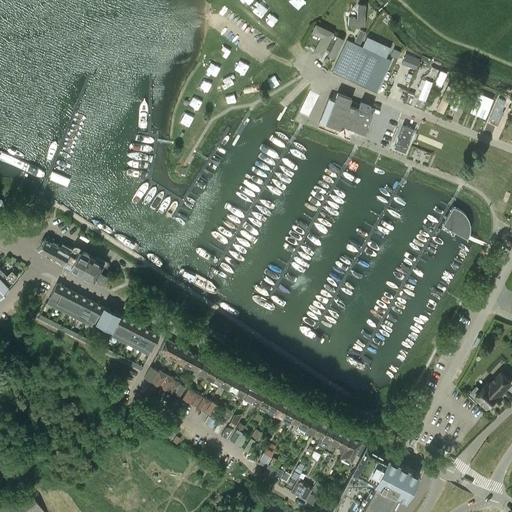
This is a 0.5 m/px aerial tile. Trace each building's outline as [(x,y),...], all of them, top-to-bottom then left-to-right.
[(260,0),(252,9),(260,16),(270,5),(265,0),(260,0)] [(358,16),(349,16),(348,24),(365,24),(366,3),(358,2),(358,16)] [(345,36),(316,22),(305,44),(314,48),(311,53),(324,59),(327,53),(335,57),(345,36)] [(355,40),(361,43),(366,31),(360,28),(355,40)] [(347,40),(332,72),(365,87),(376,92),(391,60),(347,40)] [(405,52),(402,63),(415,67),(419,57),(405,52)] [(207,71),(217,75),(222,65),(212,61),(207,71)] [(421,77),(418,86),(422,87),(419,97),(427,99),(432,80),(421,77)] [(206,89),(211,82),(205,78),(200,85),(206,89)] [(444,112),(452,94),(445,91),(436,108),(444,112)] [(229,103),(240,101),(238,92),(227,94),(229,103)] [(328,97),(319,121),(325,123),(339,129),(341,123),(350,127),(362,132),(364,133),(372,114),(369,112),(371,106),(360,102),(359,105),(358,105),(349,102),(351,98),(349,97),(337,92),(334,100),(334,99),(328,97)] [(461,95),(454,93),(451,107),(458,108),(461,95)] [(197,108),(202,100),(193,95),(188,103),(197,108)] [(179,122),(187,128),(193,120),(186,114),(179,122)] [(403,123),(394,146),(406,151),(414,128),(403,123)] [(458,209),(452,208),(440,229),(454,237),(456,233),(467,239),(467,238),(469,235),(469,231),(469,226),(469,223),(468,219),(466,216),(463,212),(458,209)] [(50,257),(57,245),(45,238),(38,250),(50,257)] [(57,245),(50,257),(63,263),(69,252),(72,248),(61,242),(59,246),(57,245)] [(75,255),(69,252),(63,263),(69,267),(69,268),(79,273),(89,255),(79,249),(75,255)] [(89,255),(79,273),(94,281),(97,275),(99,276),(100,273),(98,272),(99,270),(103,263),(89,255)] [(0,267),(0,297),(5,293),(4,291),(17,276),(12,270),(6,275),(0,267)] [(99,276),(97,279),(103,282),(106,276),(100,273),(99,276)] [(50,297),(46,303),(54,307),(64,286),(56,282),(48,296),(50,297)] [(64,286),(54,307),(61,310),(72,290),(64,286)] [(72,290),(61,310),(61,311),(69,314),(79,294),(72,290)] [(79,294),(69,314),(70,315),(76,318),(87,297),(80,294),(79,294)] [(87,297),(76,318),(77,319),(84,322),(94,301),(88,298),(87,297)] [(94,301),(84,322),(85,323),(91,326),(95,319),(102,305),(96,302),(94,301)] [(102,305),(95,319),(96,320),(95,321),(96,321),(103,326),(111,330),(112,330),(113,328),(114,329),(121,315),(119,314),(120,314),(112,310),(104,306),(103,306),(102,305)] [(114,329),(111,336),(116,339),(118,339),(128,319),(127,318),(121,315),(114,329)] [(128,319),(118,339),(124,343),(125,343),(136,322),(135,322),(128,319)] [(136,322),(125,343),(132,347),(133,347),(143,326),(136,322)] [(143,326),(133,347),(140,351),(151,330),(143,326)] [(151,330),(140,351),(148,355),(152,348),(159,334),(151,330)] [(169,353),(175,342),(166,337),(160,349),(158,353),(160,354),(162,350),(169,353)] [(175,342),(169,353),(173,356),(172,358),(174,360),(176,357),(182,346),(175,342)] [(176,357),(174,360),(182,364),(184,361),(190,350),(182,346),(176,357)] [(197,354),(190,350),(184,361),(187,363),(185,368),(187,370),(190,365),(197,354)] [(204,358),(197,354),(190,365),(198,369),(204,358)] [(204,358),(198,369),(206,374),(212,362),(204,358)] [(212,362),(206,374),(214,378),(220,366),(212,362)] [(150,365),(144,378),(152,382),(159,370),(151,366),(150,365)] [(228,370),(220,366),(214,378),(222,382),(228,370)] [(159,370),(152,382),(160,387),(167,374),(159,370)] [(235,374),(228,370),(222,382),(229,386),(235,374)] [(511,382),(499,370),(489,381),(486,381),(484,384),(484,387),(481,389),(478,390),(476,392),(476,394),(475,395),(487,406),(493,400),(496,403),(503,396),(500,394),(511,382)] [(167,374),(160,387),(167,391),(174,378),(167,374)] [(243,378),(235,374),(229,386),(236,390),(243,378)] [(174,378),(167,391),(173,394),(174,393),(180,382),(174,378)] [(243,378),(236,390),(245,395),(251,383),(243,378)] [(174,393),(179,396),(185,385),(180,382),(174,393)] [(251,383),(245,395),(252,399),(258,386),(251,383)] [(252,399),(258,402),(259,403),(265,390),(258,386),(252,399)] [(188,387),(182,398),(188,402),(195,391),(188,387)] [(259,403),(258,402),(256,407),(260,409),(262,404),(266,407),(273,394),(265,390),(259,403)] [(195,391),(189,402),(195,406),(202,395),(195,391)] [(266,407),(274,411),(280,398),(273,394),(266,407)] [(204,396),(198,406),(204,410),(210,399),(204,396)] [(274,411),(271,415),(274,417),(276,412),(282,415),(279,420),(280,420),(290,403),(280,398),(274,411)] [(206,410),(205,411),(212,415),(218,403),(211,400),(206,410)] [(299,408),(290,403),(280,420),(282,421),(284,417),(289,419),(288,423),(290,424),(299,408)] [(232,410),(226,407),(219,419),(225,423),(232,410)] [(307,412),(299,408),(290,424),(293,425),(291,430),(296,432),(307,412)] [(307,412),(296,432),(302,434),(303,432),(305,428),(307,429),(313,416),(307,412)] [(234,415),(229,425),(235,427),(240,418),(242,413),(234,415)] [(305,428),(303,432),(306,434),(308,430),(313,432),(320,419),(313,416),(307,429),(305,428)] [(327,423),(320,419),(313,432),(320,436),(327,423)] [(240,422),(236,429),(241,432),(245,424),(240,422)] [(327,423),(320,436),(321,436),(317,445),(323,448),(335,427),(327,423)] [(226,425),(220,435),(227,440),(234,429),(226,425)] [(342,431),(335,427),(323,448),(332,453),(336,444),(335,444),(342,431)] [(263,432),(255,428),(251,437),(255,439),(258,441),(263,432)] [(350,435),(342,431),(335,444),(336,444),(343,448),(344,448),(350,435)] [(344,448),(343,448),(340,455),(351,461),(356,450),(361,441),(350,435),(344,448)] [(361,441),(356,450),(362,453),(366,444),(361,441)] [(267,443),(259,458),(267,462),(276,446),(270,443),(270,444),(267,443)] [(405,499),(419,473),(387,455),(387,456),(366,444),(362,453),(329,511),(390,511),(399,496),(405,499)] [(273,456),(269,464),(275,467),(278,461),(279,460),(273,456)] [(272,472),(275,467),(269,464),(266,469),(263,476),(269,479),(270,477),(272,472)] [(278,481),(284,470),(276,466),(273,473),(270,477),(278,481)] [(285,471),(282,478),(286,481),(290,473),(285,471)] [(305,483),(304,483),(297,479),(290,491),(297,495),(298,496),(305,483)] [(317,479),(312,487),(312,489),(317,492),(323,483),(317,479)] [(175,488),(180,493),(186,487),(180,482),(175,488)] [(298,496),(299,496),(305,500),(310,492),(312,489),(312,487),(306,484),(305,483),(298,496)] [(0,511),(44,511),(25,485),(0,502),(0,511)] [(310,492),(305,500),(312,504),(317,496),(310,492)]
